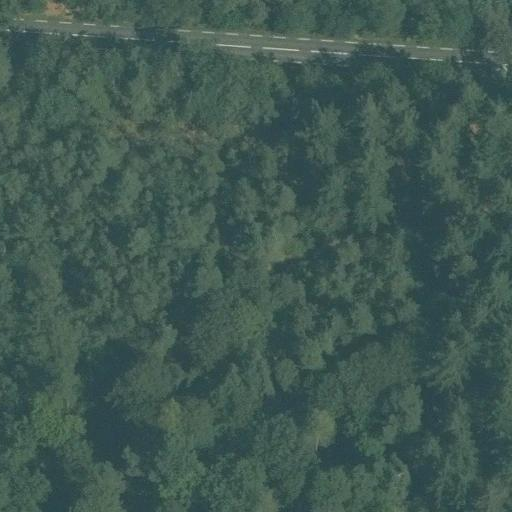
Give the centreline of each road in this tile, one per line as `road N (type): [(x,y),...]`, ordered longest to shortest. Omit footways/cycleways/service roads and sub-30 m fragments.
road 1 (track): [(0,441),(21,407),(169,297),(241,261),(347,229),(462,221),(511,200)]
road 2 (primary): [(511,65),(0,30)]
